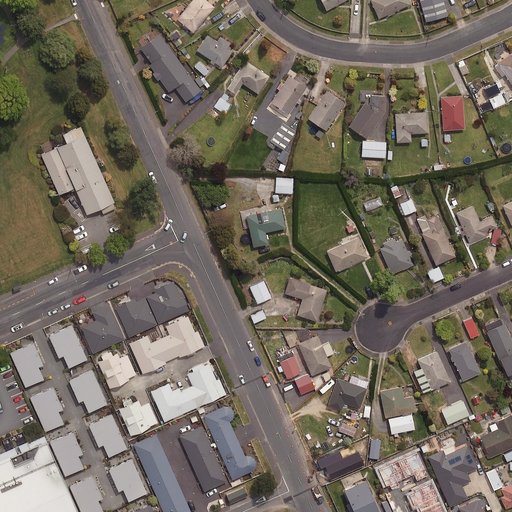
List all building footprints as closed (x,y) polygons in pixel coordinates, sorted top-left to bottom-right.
[(214,5),(208,0),(190,0),(177,16),(193,30),(214,5)] [(371,0),(378,16),(410,2),(408,0),(371,0)] [(437,8),(434,0),(418,0),(422,13),(437,8)] [(200,88),(159,32),(140,46),(151,61),(149,63),(168,89),(174,85),(185,99),(200,88)] [(207,33),(197,49),(211,58),(210,59),(214,62),(215,61),(222,65),(233,49),(230,47),(231,44),(229,43),(231,40),(220,34),(217,39),(207,33)] [(511,49),(493,63),(501,74),(505,72),(508,76),(497,83),(501,89),(511,82),(511,49)] [(269,74),(245,58),(227,86),(235,91),(242,81),(257,91),(269,74)] [(208,69),(199,60),(194,65),(204,74),(208,69)] [(466,62),(458,65),(462,74),(470,71),(466,62)] [(296,100),(298,101),(301,97),(299,96),(310,79),(301,73),(299,77),(290,71),(284,81),(281,79),(276,86),(279,88),(271,100),(289,111),(296,100)] [(495,81),(485,86),(489,96),(500,91),(495,81)] [(335,113),(337,114),(342,107),(340,106),(345,99),(326,87),(322,93),(315,88),(308,99),(316,104),(309,116),(326,127),(335,113)] [(464,126),(462,93),(441,94),(443,128),(464,126)] [(230,103),(220,96),(214,105),(224,111),(230,103)] [(489,98),(480,102),(484,110),(493,105),(489,98)] [(384,111),(366,99),(349,124),(367,136),(384,111)] [(428,130),(426,110),(395,111),(397,140),(411,139),(410,131),(428,130)] [(283,148),(294,132),(288,127),(289,125),(283,121),(271,140),(283,148)] [(113,200),(79,124),(59,133),(64,141),(39,153),(57,194),(72,186),(76,194),(84,213),(99,207),(101,212),(113,207),(111,201),(113,200)] [(386,140),(362,139),(362,154),(385,156),(386,140)] [(292,177),(276,177),(275,191),(292,192),(292,177)] [(401,194),(397,183),(390,186),(395,196),(401,194)] [(383,205),(379,196),(363,202),(367,211),(383,205)] [(416,208),(411,197),(400,201),(404,213),(416,208)] [(511,221),(511,199),(503,204),(511,222),(511,221)] [(479,219),(473,204),(456,211),(469,241),(489,232),(487,228),(496,224),(492,214),(479,219)] [(285,225),(281,205),(247,213),(253,244),(268,241),(265,229),(285,225)] [(426,216),(425,213),(416,216),(435,262),(455,254),(437,212),(426,216)] [(367,254),(358,234),(326,249),(336,270),(367,254)] [(413,262),(400,234),(383,242),(385,247),(381,248),(391,272),(413,262)] [(443,275),(439,264),(427,269),(432,280),(443,275)] [(327,287),(290,275),(285,291),(302,297),(297,313),(316,319),(327,287)] [(271,295),(263,278),(249,285),(257,302),(271,295)] [(145,294),(158,322),(188,308),(182,294),(180,295),(174,281),(145,294)] [(158,322),(145,294),(115,308),(127,335),(158,322)] [(124,337),(108,301),(91,309),(96,318),(81,325),(92,351),(124,337)] [(265,316),(262,308),(250,313),(254,321),(265,316)] [(167,362),(166,361),(179,356),(180,357),(205,345),(198,330),(195,331),(188,316),(166,325),(170,335),(152,343),(149,334),(130,343),(143,373),(167,362)] [(511,342),(500,316),(483,324),(505,372),(511,368),(511,342)] [(477,333),(471,317),(462,320),(469,336),(477,333)] [(87,357),(72,323),(49,333),(58,355),(63,353),(68,365),(87,357)] [(324,343),(319,333),(298,341),(311,373),(330,365),(326,354),(333,351),(329,341),(324,343)] [(478,371),(464,340),(447,347),(462,379),(478,371)] [(42,362),(33,341),(10,351),(25,385),(43,377),(38,364),(42,362)] [(412,369),(423,392),(430,388),(432,391),(439,388),(438,385),(449,380),(435,350),(417,358),(420,366),(412,369)] [(121,358),(119,353),(99,361),(110,387),(137,375),(128,354),(121,358)] [(300,371),(293,354),(280,360),(287,377),(300,371)] [(203,364),(202,361),(191,366),(192,369),(187,371),(192,384),(180,389),(179,386),(172,389),(168,381),(150,389),(164,419),(226,391),(219,376),(216,377),(209,361),(203,364)] [(106,402),(92,368),(69,378),(78,399),(83,397),(88,410),(106,402)] [(314,386),(309,372),(295,378),(301,392),(314,386)] [(365,387),(335,377),(326,403),(340,408),(342,401),(358,406),(365,387)] [(62,406),(53,385),(30,395),(45,429),(63,421),(57,408),(62,406)] [(387,416),(410,412),(410,410),(414,409),(412,395),(402,396),(400,385),(378,389),(383,417),(387,416)] [(132,400),(131,396),(122,401),(123,404),(118,406),(130,433),(157,421),(148,401),(140,404),(137,398),(132,400)] [(467,413),(461,400),(440,409),(446,423),(467,413)] [(245,454),(229,420),(233,415),(233,410),(231,406),(227,404),(222,404),(203,413),(232,478),(252,470),(255,466),(256,462),(255,458),(253,456),(249,454),(245,454)] [(357,411),(347,408),(345,416),(354,419),(357,411)] [(387,416),(390,432),(392,432),(393,436),(397,435),(397,431),(413,428),(410,412),(387,416)] [(126,447),(111,413),(89,422),(98,444),(103,442),(108,454),(126,447)] [(511,445),(511,421),(508,414),(488,424),(491,430),(479,435),(489,457),(511,445)] [(355,427),(341,422),(338,430),(352,435),(355,427)] [(226,479),(201,424),(179,434),(204,489),(226,479)] [(49,439),(64,474),(83,465),(77,453),(82,450),(72,429),(49,439)] [(0,511),(80,511),(44,431),(4,448),(0,450),(0,511)] [(191,511),(156,432),(133,442),(164,511),(191,511)] [(379,439),(370,438),(368,456),(377,457),(379,439)] [(476,466),(466,443),(444,453),(441,448),(426,455),(448,504),(466,496),(460,483),(469,479),(465,471),(476,466)] [(511,457),(511,448),(502,453),(505,460),(511,457)] [(146,491),(131,456),(108,466),(118,489),(123,486),(128,499),(146,491)] [(494,467),(485,471),(493,488),(502,484),(494,467)] [(404,486),(399,474),(380,483),(389,504),(398,500),(392,486),(398,483),(399,488),(404,486)] [(102,495),(93,475),(70,484),(82,511),(98,511),(103,510),(97,497),(102,495)] [(377,511),(362,478),(341,487),(352,511),(377,511)] [(511,481),(495,489),(503,507),(511,502),(511,481)] [(247,494),(244,485),(226,493),(230,501),(247,494)] [(402,510),(402,511),(442,511),(436,496),(402,510)] [(482,511),(476,498),(458,506),(460,511),(482,511)] [(153,511),(150,503),(130,511),(153,511)]
